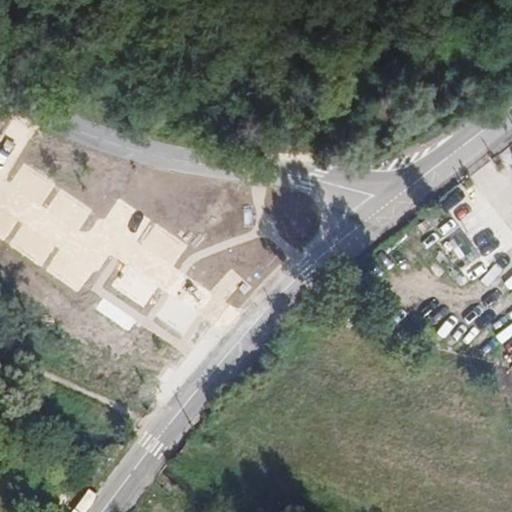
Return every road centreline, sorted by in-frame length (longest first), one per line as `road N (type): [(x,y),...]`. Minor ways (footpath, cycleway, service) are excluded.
road 1 (tertiary): [(99,511),(293,281),(383,208)]
road 2 (tertiary): [(383,208),(370,193),(313,177),(117,146),(0,85)]
road 3 (track): [(153,442),(70,357),(0,250)]
road 4 (tertiary): [(383,208),(511,108)]
